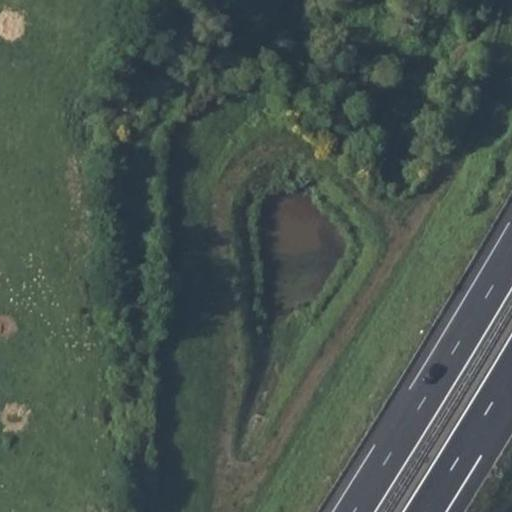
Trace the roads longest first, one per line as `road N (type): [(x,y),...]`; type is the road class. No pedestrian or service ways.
road 1 (track): [(507,0),(493,72),(409,228),(232,506),(222,205),(242,160),(304,149),(341,189)]
road 2 (motorway): [(511,254),(355,511)]
road 3 (motorway): [(426,511),(511,373)]
